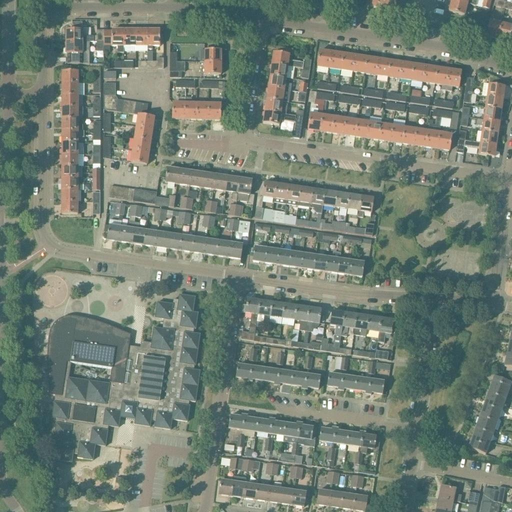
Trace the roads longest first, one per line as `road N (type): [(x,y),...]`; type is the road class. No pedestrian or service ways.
road 1 (residential): [(511,180),(242,142),(262,19)]
road 2 (residential): [(237,276),(49,244),(42,95)]
road 3 (residential): [(0,386),(7,95)]
road 4 (residential): [(204,511),(237,276)]
road 5 (residential): [(436,301),(237,276)]
road 6 (residential): [(417,431),(280,411)]
road 7 (residential): [(417,431),(436,301)]
road 8 (residential): [(170,8),(42,8)]
road 9 (residential): [(493,304),(511,180)]
